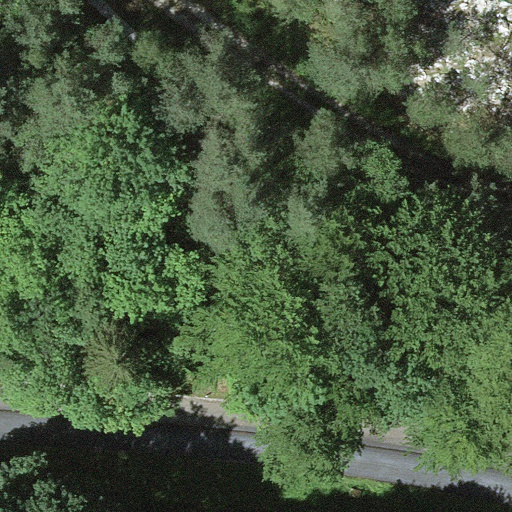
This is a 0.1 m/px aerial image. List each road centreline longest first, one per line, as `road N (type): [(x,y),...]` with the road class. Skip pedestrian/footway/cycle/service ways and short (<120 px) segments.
road 1 (secondary): [(511,478),(296,439),(0,411)]
road 2 (track): [(511,202),(346,140),(175,0)]
